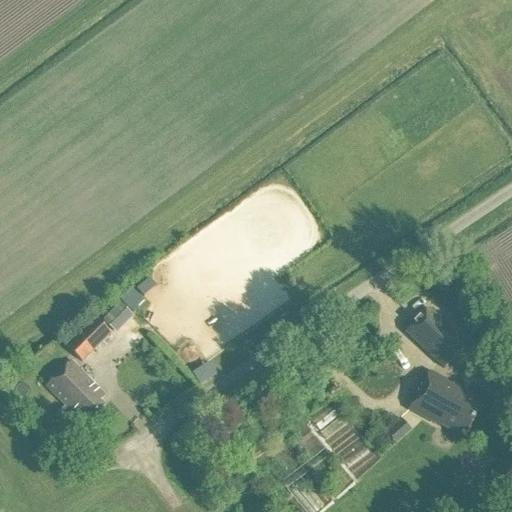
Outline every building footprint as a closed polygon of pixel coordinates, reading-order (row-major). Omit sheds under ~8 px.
[(144,304),(130,290),(119,301),(133,315),(144,304)] [(120,306),(103,323),(114,333),(130,316),(120,306)] [(422,318),(405,336),(444,372),(467,347),(443,324),(428,311),(422,318)] [(92,320),(66,349),(80,362),(108,335),(92,320)] [(104,397),(71,364),(47,388),(79,421),(85,416),(90,421),(103,408),(98,403),(104,397)] [(483,404),(429,375),(409,410),(458,437),(461,430),(467,433),(483,404)] [(302,424),(292,432),(300,443),(311,434),(302,424)]
